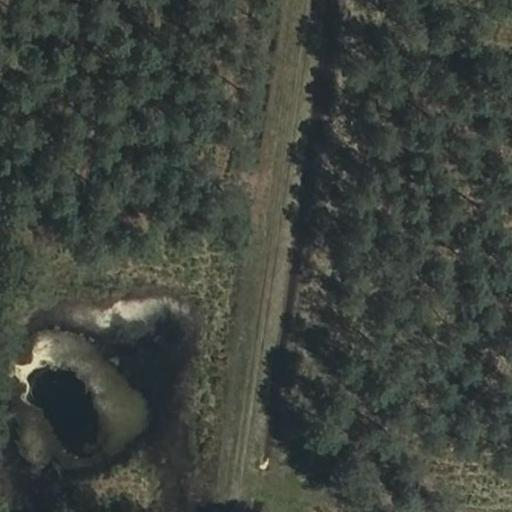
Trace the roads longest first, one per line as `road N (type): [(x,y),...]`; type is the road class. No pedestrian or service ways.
road 1 (track): [(228,511),(300,0)]
road 2 (track): [(231,492),(405,511)]
